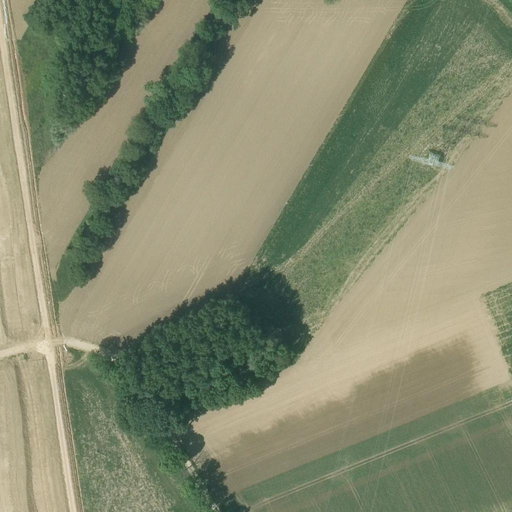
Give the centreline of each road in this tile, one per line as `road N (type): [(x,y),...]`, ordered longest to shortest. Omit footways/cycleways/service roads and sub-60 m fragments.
road 1 (unclassified): [(49,343),(0,8)]
road 2 (unclassified): [(217,511),(130,373),(76,342),(49,343)]
road 3 (unclassified): [(74,511),(49,343)]
